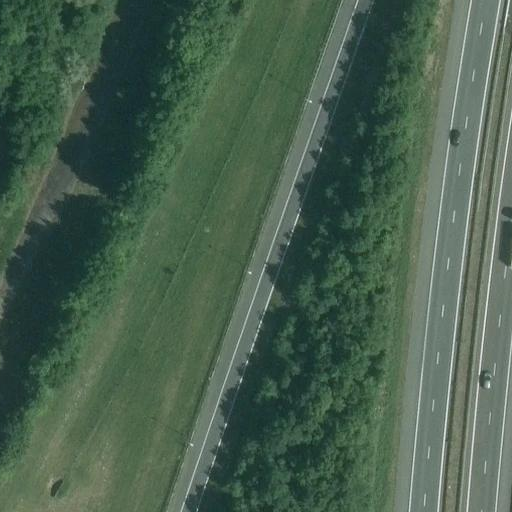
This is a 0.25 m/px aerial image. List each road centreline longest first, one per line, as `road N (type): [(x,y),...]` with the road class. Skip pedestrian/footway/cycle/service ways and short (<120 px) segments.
road 1 (motorway): [(363,0),(186,511)]
road 2 (motorway): [(486,0),(465,120),(423,511)]
road 3 (motorway): [(482,511),(511,219)]
